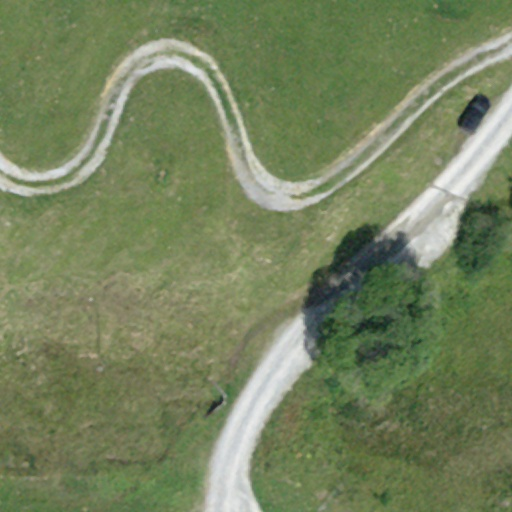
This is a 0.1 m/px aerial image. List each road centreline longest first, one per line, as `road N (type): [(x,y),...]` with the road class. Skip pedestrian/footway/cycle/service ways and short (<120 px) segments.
road 1 (track): [(511,45),(338,197),(284,204),(249,169),(224,86),(188,53),(144,68),(87,175),(34,193),(0,172)]
road 2 (track): [(511,127),(424,238),(275,390),(220,481),(221,511)]
